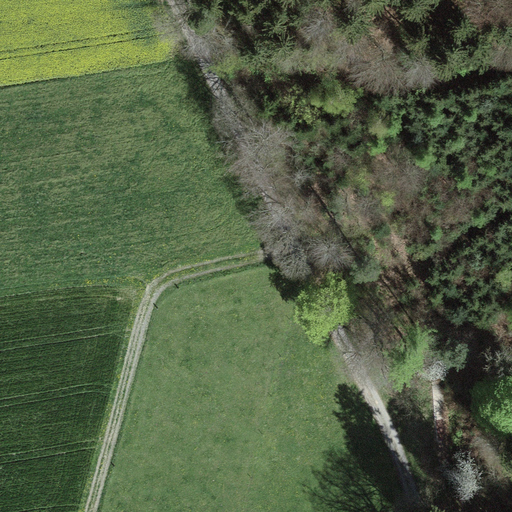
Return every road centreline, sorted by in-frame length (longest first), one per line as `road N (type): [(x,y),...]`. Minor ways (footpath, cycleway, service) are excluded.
road 1 (track): [(89,511),(143,315),(164,281),(189,270),(298,255)]
road 2 (track): [(298,255),(176,0)]
road 3 (track): [(416,511),(381,414),(298,255)]
